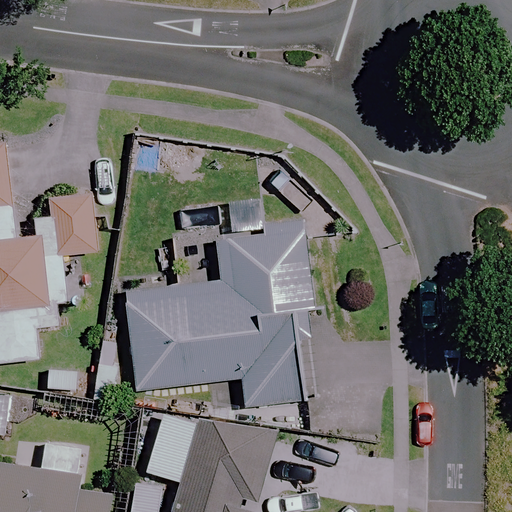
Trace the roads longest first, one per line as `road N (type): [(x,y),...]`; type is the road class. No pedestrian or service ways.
road 1 (residential): [(0,16),(370,67)]
road 2 (tertiary): [(455,511),(459,346),(423,159)]
